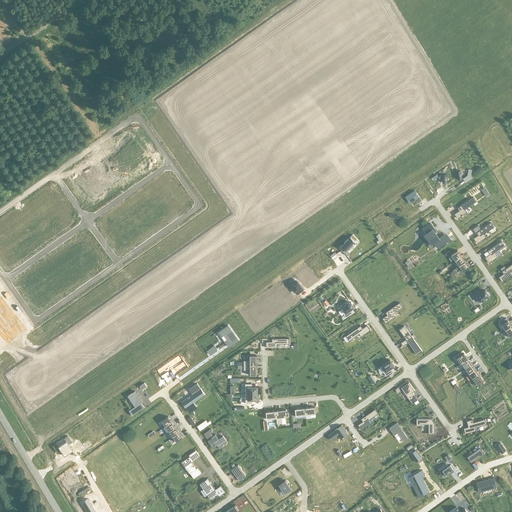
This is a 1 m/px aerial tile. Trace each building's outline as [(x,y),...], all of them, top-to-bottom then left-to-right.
[(467,175),(463,178),(465,182),(472,178),(471,175),(472,169),(468,169),(467,175)] [(414,190),(405,197),(408,200),(409,199),(412,202),(419,197),(414,190)] [(454,214),(458,219),(467,212),(465,209),(476,201),(473,197),(458,208),(459,210),(454,214)] [(478,235),(473,238),(477,243),(486,237),(484,234),(494,227),(491,222),(477,232),(478,235)] [(439,247),(448,241),(444,235),(439,239),(434,232),(436,231),(430,223),(423,228),(427,233),(426,234),(433,244),(436,242),(439,247)] [(353,234),(341,247),(342,246),(344,248),(342,250),(347,255),(350,252),(348,250),(356,242),(355,241),(357,238),(353,234)] [(490,254),(485,257),(489,263),(498,256),(496,253),(505,246),(502,241),(488,251),(490,254)] [(457,250),(451,254),(455,260),(461,256),(457,250)] [(461,256),(455,260),(459,266),(465,261),(461,256)] [(326,257),(315,265),(321,273),(326,269),(325,267),(331,263),(326,257)] [(385,260),(377,269),(380,271),(386,265),(389,268),(392,266),(388,263),(388,262),(385,260)] [(368,263),(364,265),(365,268),(369,266),(372,274),(376,272),(376,273),(372,261),(368,263)] [(465,261),(459,266),(463,271),(469,267),(465,261)] [(504,273),(499,277),(502,282),(511,275),(509,272),(511,270),(511,263),(502,271),(504,273)] [(305,273),(310,280),(314,277),(315,277),(314,276),(317,274),(313,268),(310,270),(310,269),(309,270),(310,270),(305,273)] [(357,277),(353,280),(355,283),(365,276),(363,273),(362,273),(359,269),(356,271),(357,271),(354,273),(357,277)] [(387,277),(394,278),(394,283),(397,283),(398,278),(399,274),(387,273),(387,277)] [(294,279),(289,283),(291,286),(292,285),(297,293),(303,289),(297,281),(296,282),(294,279)] [(381,282),(378,285),(385,294),(388,292),(384,286),(381,282)] [(374,290),(365,297),(367,300),(373,295),(376,299),(378,298),(378,299),(379,298),(379,297),(376,293),(377,293),(374,290)] [(478,291),(473,295),(478,302),(482,300),(482,301),(486,299),(485,298),(489,295),(485,290),(480,294),(478,291)] [(346,317),(351,313),(349,311),(354,307),(351,302),(350,302),(349,301),(345,304),(346,305),(341,308),(345,313),(344,314),(346,317)] [(387,315),(382,318),(386,323),(395,317),(393,314),(403,307),(400,302),(386,312),(387,315)] [(453,320),(449,322),(453,329),(457,326),(453,320)] [(507,320),(501,324),(505,330),(511,326),(507,320)] [(228,325),(220,331),(223,335),(227,340),(225,341),(229,346),(239,340),(228,325)] [(346,335),(349,340),(359,333),(361,336),(370,330),(367,325),(363,328),(361,325),(346,335)] [(401,328),(399,329),(405,338),(406,337),(407,339),(401,343),(403,346),(408,342),(417,354),(417,353),(421,350),(422,351),(414,339),(416,337),(413,334),(411,335),(404,326),(401,328),(401,327),(400,328),(401,328)] [(266,341),(266,347),(278,347),(277,344),(289,344),(289,338),(272,338),(272,341),(266,341)] [(464,353),(456,358),(460,364),(461,363),(468,358),(464,353)] [(244,365),(257,365),(257,355),(250,355),(250,360),(244,360),(244,365)] [(468,358),(461,363),(465,368),(471,364),(468,358)] [(183,359),(172,367),(177,374),(189,366),(188,366),(183,359)] [(390,360),(380,367),(386,376),(392,372),(390,369),(395,365),(393,361),(392,362),(390,360)] [(471,364),(465,368),(469,373),(475,369),(471,364)] [(244,365),(244,370),(250,370),(250,375),(257,375),(257,365),(244,365)] [(475,369),(469,373),(472,378),(473,379),(479,374),(475,369)] [(472,378),(471,379),(476,385),(479,383),(482,381),(483,380),(479,374),(473,379),(472,378)] [(368,377),(373,384),(376,381),(371,375),(368,377)] [(402,387),(401,388),(404,392),(406,395),(409,398),(414,395),(412,392),(415,391),(409,382),(408,383),(409,383),(402,388),(402,387)] [(252,384),(245,384),(246,394),(258,393),(257,387),(252,387),(252,384)] [(197,391),(181,402),(188,412),(196,406),(194,402),(205,394),(199,386),(196,389),(197,391)] [(135,391),(128,396),(132,401),(134,399),(138,404),(129,411),(132,415),(145,407),(140,400),(141,399),(135,391)] [(246,394),(246,403),(252,403),(252,400),(258,400),(258,399),(259,399),(258,396),(258,393),(246,394)] [(414,395),(409,398),(412,403),(418,400),(414,395)] [(305,407),(306,416),(311,415),(311,414),(316,413),(315,406),(305,407)] [(295,408),(296,417),(306,416),(305,407),(295,408)] [(277,418),(277,424),(282,423),(282,417),(289,416),(289,412),(286,413),(286,409),(276,411),(277,418)] [(363,421),(358,424),(361,429),(371,423),(369,420),(378,413),(375,409),(361,419),(363,421)] [(267,419),(277,418),(276,411),(266,412),(267,419)] [(168,416),(162,421),(166,426),(172,422),(168,416)] [(432,418),(416,418),(416,425),(421,425),(421,424),(428,424),(428,433),(427,433),(435,433),(435,422),(432,422),(432,418)] [(468,426),(463,428),(465,433),(476,430),(475,427),(487,424),(485,419),(474,422),(473,419),(467,421),(468,426)] [(172,422),(166,426),(169,431),(176,427),(172,422)] [(397,422),(390,427),(394,434),(398,432),(403,441),(407,438),(397,422)] [(342,426),(328,435),(332,439),(338,435),(341,438),(347,433),(342,426)] [(179,432),(176,427),(169,431),(173,437),(179,432)] [(173,437),(177,442),(183,438),(179,432),(173,437)] [(212,438),(208,441),(211,445),(211,444),(214,447),(217,445),(220,449),(223,447),(221,444),(226,440),(223,435),(219,438),(215,434),(211,437),(212,438)] [(65,441),(62,443),(68,453),(72,450),(68,444),(72,442),(67,435),(63,438),(65,441)] [(56,443),(52,446),(57,452),(60,450),(64,455),(68,453),(62,443),(58,446),(56,443)] [(501,443),(496,446),(502,453),(506,450),(501,443)] [(480,447),(467,457),(471,462),(484,453),(480,447)] [(190,456),(182,462),(185,467),(186,466),(191,472),(190,473),(194,478),(201,473),(197,468),(196,468),(192,462),(193,461),(193,460),(200,456),(196,450),(189,455),(190,456)] [(415,450),(410,454),(416,462),(421,458),(415,450)] [(238,465),(231,469),(235,475),(239,473),(242,471),(238,465)] [(443,470),(440,472),(443,477),(454,470),(450,465),(446,467),(446,466),(442,469),(443,470)] [(73,470),(64,475),(68,482),(67,481),(74,477),(76,480),(78,479),(79,480),(76,475),(73,470)] [(422,470),(408,477),(409,479),(409,478),(411,482),(414,480),(416,484),(413,486),(415,490),(418,497),(427,493),(426,492),(428,491),(429,492),(429,491),(422,477),(425,475),(422,470)] [(239,473),(235,475),(239,481),(246,476),(242,471),(239,473)] [(494,477),(476,482),(479,492),(496,487),(494,477)] [(207,478),(200,484),(203,488),(203,489),(204,488),(208,494),(207,495),(210,499),(218,494),(219,496),(225,492),(220,485),(220,486),(215,489),(214,490),(210,484),(211,483),(207,478)] [(282,478),(277,482),(279,485),(281,487),(278,490),(282,495),(285,493),(286,495),(292,491),(291,489),(292,489),(286,480),(284,481),(282,478)] [(81,502),(87,511),(95,511),(87,498),(81,502)]
